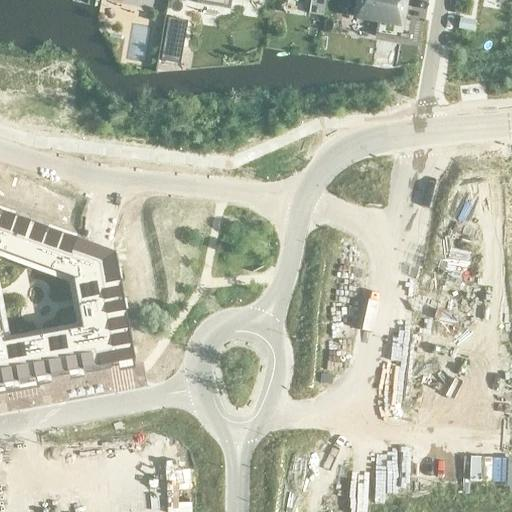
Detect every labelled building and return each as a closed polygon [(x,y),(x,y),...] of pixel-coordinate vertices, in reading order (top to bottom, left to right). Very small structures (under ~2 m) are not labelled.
[(197,0),(197,4),(230,10),(232,0),(197,0)] [(319,0),(311,0),(309,14),(323,17),(325,1),(319,0)] [(348,0),(346,16),(357,18),(378,21),(375,37),(409,43),(413,19),(401,17),(404,0),(348,0)] [(167,25),(160,62),(180,65),(188,22),(168,19),(167,25)] [(460,19),(458,29),(474,32),(475,22),(460,19)] [(0,214),(0,389),(135,365),(116,257),(0,214)]
